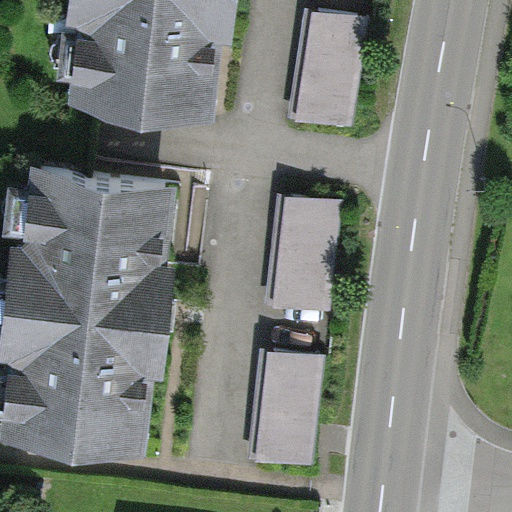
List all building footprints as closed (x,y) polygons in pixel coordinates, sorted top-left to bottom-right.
[(228,0),(70,0),(60,105),(216,122),(228,0)] [(368,24),(309,17),(296,122),(355,129),(368,24)] [(176,192),(20,176),(0,368),(0,435),(149,451),(176,192)] [(341,204),(277,200),(270,307),(334,311),(341,204)] [(328,357),(266,353),(258,460),(320,465),(328,357)]
